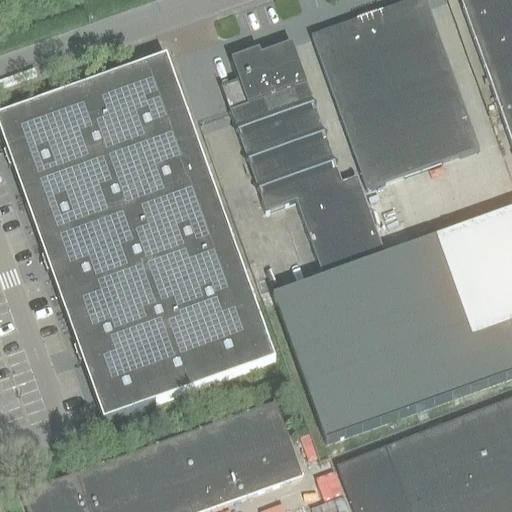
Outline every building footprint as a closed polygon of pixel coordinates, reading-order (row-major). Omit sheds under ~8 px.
[(422,173),(478,153),(422,0),(366,20),(422,173)] [(511,0),(457,0),(511,152),(511,0)] [(422,173),(366,20),(310,41),(365,193),(422,173)] [(341,189),(305,88),(291,49),(259,60),(258,55),(231,65),(247,109),(228,115),(265,217),(296,207),(323,281),(384,259),(359,182),(341,189)] [(166,61),(116,79),(0,120),(0,137),(6,154),(3,155),(8,170),(11,169),(43,259),(41,260),(46,275),(49,274),(76,350),(73,351),(79,365),(81,365),(103,426),(275,365),(166,61)] [(511,214),(434,243),(470,343),(511,328),(511,214)] [(511,511),(511,402),(383,453),(340,470),(356,511),(511,511)] [(26,511),(214,511),(300,481),(273,407),(21,498),(26,511)]
